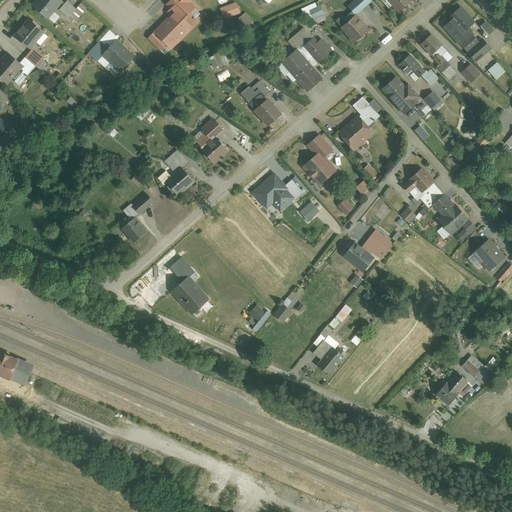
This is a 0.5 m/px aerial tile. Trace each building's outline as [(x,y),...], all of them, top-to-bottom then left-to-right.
[(62,2),(59,0),(40,0),(34,8),(48,20),(62,2)] [(154,40),(167,53),(191,29),(185,23),(194,14),(180,0),(175,0),(168,8),(175,15),(171,19),(169,18),(150,37),(154,40)] [(371,6),(366,0),(357,0),(332,23),(354,48),(374,31),(360,15),(371,6)] [(389,0),(403,14),(418,0),(417,0),(389,0)] [(222,10),(226,21),(242,15),(238,4),(222,10)] [(311,13),(315,20),(326,15),(322,7),(311,13)] [(459,11),(449,21),(464,37),(459,41),(472,55),(483,45),(473,35),(478,30),(459,11)] [(17,37),(28,46),(15,61),(9,56),(0,66),(0,79),(8,87),(21,71),(28,77),(47,55),(37,47),(48,34),(32,20),(17,37)] [(320,81),(293,53),(302,44),(325,69),(334,61),(302,27),(281,46),(287,53),(276,63),(306,94),(320,81)] [(136,61),(115,42),(111,47),(99,37),(97,35),(84,50),(100,63),(103,59),(123,76),(136,61)] [(447,50),(435,37),(427,45),(439,57),(436,59),(451,76),(457,70),(442,54),(447,50)] [(484,45),(468,59),(474,67),(491,53),(484,45)] [(225,52),(210,58),(216,71),(230,65),(225,52)] [(414,54),(404,63),(416,78),(421,74),(434,89),(444,81),(430,64),(426,68),(414,54)] [(498,64),(489,72),(497,81),(506,72),(498,64)] [(483,79),(473,67),(466,73),(476,85),(483,79)] [(396,77),(384,90),(409,113),(415,107),(425,117),(431,111),(396,77)] [(245,96),(270,125),(282,114),(269,98),(272,96),(261,83),(245,96)] [(373,132),(358,116),(338,136),(354,151),(373,132)] [(200,143),(219,164),(233,151),(221,138),(227,133),(216,120),(204,131),(208,136),(200,143)] [(511,129),(498,145),(511,157),(511,129)] [(332,154),(317,137),(308,145),(315,154),(305,163),(322,184),(334,174),(323,161),(332,154)] [(166,160),(181,176),(167,188),(178,201),(196,184),(186,172),(195,164),(185,152),(176,160),(172,155),(166,160)] [(342,157),(335,163),(347,176),(353,169),(342,157)] [(373,168),(366,174),(372,182),(379,176),(373,168)] [(444,195),(422,170),(408,183),(414,190),(417,187),(433,205),(444,195)] [(274,173),(252,193),(266,209),(272,203),(279,211),(293,198),(286,190),(288,189),(274,173)] [(367,183),(358,190),(364,198),(373,190),(367,183)] [(454,207),(444,195),(433,205),(444,216),(454,207)] [(346,203),(339,210),(348,219),(355,211),(346,203)] [(469,220),(455,206),(439,221),(453,235),(469,220)] [(410,210),(403,217),(414,225),(420,218),(410,210)] [(119,226),(135,243),(147,232),(131,215),(119,226)] [(403,221),(399,226),(408,233),(412,229),(403,221)] [(456,235),(462,241),(475,229),(469,223),(456,235)] [(399,234),(394,240),(397,243),(402,237),(399,234)] [(362,249),(354,241),(341,256),(359,273),(371,259),(375,262),(386,251),(372,238),(362,249)] [(485,241),(472,253),(490,271),(503,258),(485,241)] [(183,284),(175,290),(173,292),(191,315),(210,300),(194,280),(200,275),(185,257),(171,268),(183,284)] [(511,273),(511,259),(494,278),(501,285),(511,273)] [(390,287),(384,281),(380,286),(386,292),(390,287)] [(296,310),(302,314),(306,307),(301,303),(296,310)] [(258,305),(251,314),(259,321),(266,313),(258,305)] [(276,318),(285,325),(294,314),(285,307),(276,318)] [(336,320),(343,325),(353,313),(346,308),(336,320)] [(316,337),(321,341),(310,353),(321,362),(316,367),(330,379),(332,377),(350,356),(329,337),(332,334),(324,327),(316,337)] [(0,352),(0,375),(31,389),(39,370),(0,352)] [(469,370),(481,382),(492,370),(480,359),(469,370)] [(468,387),(457,375),(436,395),(447,407),(468,387)]
